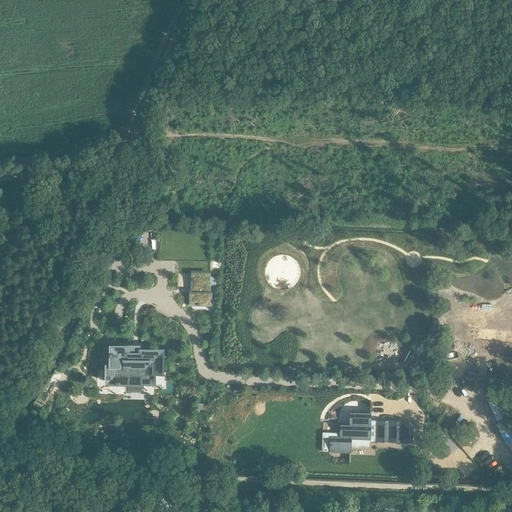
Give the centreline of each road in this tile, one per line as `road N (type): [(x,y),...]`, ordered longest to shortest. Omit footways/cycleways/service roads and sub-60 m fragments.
road 1 (track): [(0,437),(69,461),(183,478),(511,495)]
road 2 (track): [(199,0),(154,95),(129,220),(83,274),(30,384),(0,424)]
road 3 (track): [(0,170),(103,160),(148,133)]
road 4 (track): [(103,160),(0,241)]
